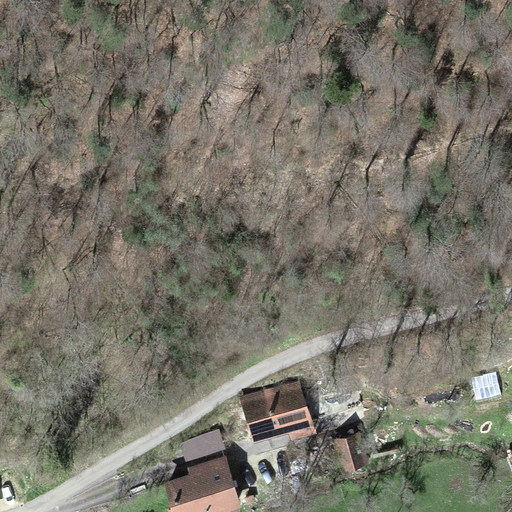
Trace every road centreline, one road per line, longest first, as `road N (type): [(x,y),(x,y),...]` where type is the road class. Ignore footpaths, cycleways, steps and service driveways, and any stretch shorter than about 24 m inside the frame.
road 1 (residential): [(22,511),(115,474),(251,376),(368,323),(511,288)]
road 2 (track): [(198,181),(511,109)]
